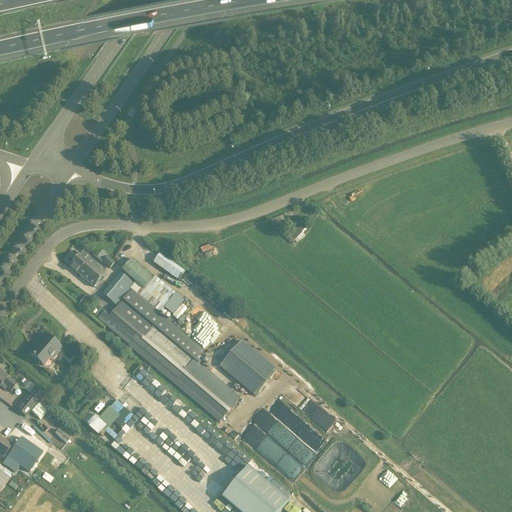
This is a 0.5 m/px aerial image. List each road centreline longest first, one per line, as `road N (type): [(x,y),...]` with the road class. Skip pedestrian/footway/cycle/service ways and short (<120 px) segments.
road 1 (unclassified): [(0,319),(46,252),(81,226),(238,218),(511,121)]
road 2 (motorway): [(73,167),(121,187),(188,185),(511,56)]
road 3 (track): [(137,225),(134,252),(448,511)]
road 4 (motorway): [(0,48),(247,0)]
road 5 (secondary): [(73,167),(186,0)]
road 6 (secondary): [(142,0),(28,164)]
road 7 (secondary): [(0,276),(73,167)]
